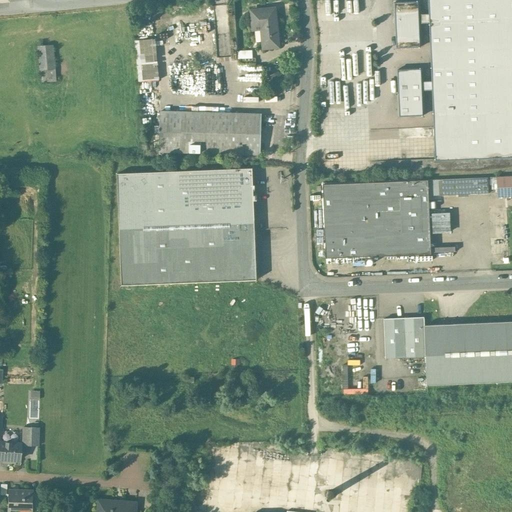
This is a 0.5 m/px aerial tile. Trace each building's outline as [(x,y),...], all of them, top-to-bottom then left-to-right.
[(511,0),(429,0),(430,14),(430,23),(432,81),(433,90),(436,160),(470,159),(475,159),(511,157),(511,158),(511,157),(511,0)] [(419,1),(395,2),(397,48),(421,47),(420,23),(430,23),(430,14),(420,14),(419,1)] [(275,9),(252,11),(253,24),(262,23),(264,48),(279,46),(275,9)] [(139,82),(158,80),(155,39),(135,41),(139,82)] [(37,44),(39,81),(55,80),(54,44),(37,44)] [(211,61),(203,61),(204,74),(212,73),(211,61)] [(422,68),(398,69),(400,116),(424,115),(423,90),(433,90),(432,81),(422,81),(422,68)] [(181,112),(160,111),(159,151),(180,152),(181,112)] [(262,114),(181,112),(180,152),(261,154),(262,114)] [(252,168),(118,173),(122,285),(257,280),(252,168)] [(511,176),(497,177),(497,197),(511,196),(511,176)] [(488,177),(428,180),(429,196),(489,193),(488,177)] [(428,180),(323,184),(325,232),(326,258),(431,254),(429,208),(435,208),(434,201),(429,201),(429,196),(428,180)] [(217,289),(217,282),(194,283),(194,290),(217,289)] [(424,317),(384,319),(386,358),(425,357),(424,317)] [(511,321),(425,325),(427,385),(511,381),(511,321)] [(21,432),(0,430),(0,442),(20,444),(21,432)] [(20,444),(0,442),(0,458),(9,459),(9,462),(14,463),(15,460),(19,460),(20,444)] [(33,490),(8,489),(7,510),(18,511),(18,508),(31,509),(31,511),(32,511),(33,490)] [(124,503),(99,501),(97,511),(135,511),(136,502),(124,501),(124,503)]
